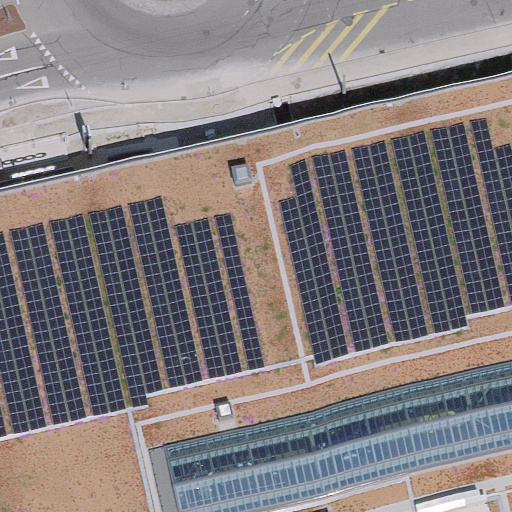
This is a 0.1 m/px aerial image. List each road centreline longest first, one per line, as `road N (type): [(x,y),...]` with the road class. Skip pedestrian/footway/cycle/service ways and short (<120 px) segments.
road 1 (secondary): [(116,42),(144,51),(203,46),(229,33),(260,0)]
road 2 (secondary): [(0,81),(116,42)]
